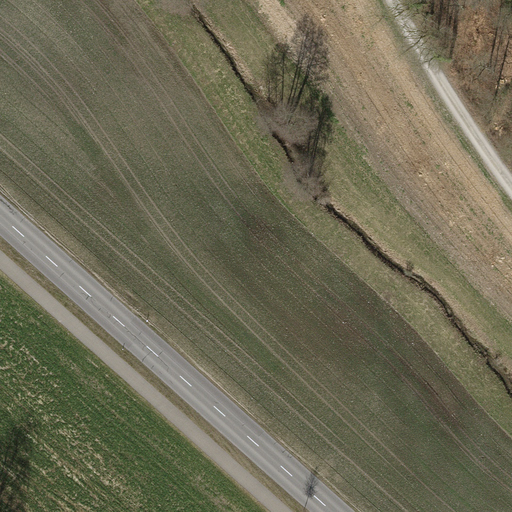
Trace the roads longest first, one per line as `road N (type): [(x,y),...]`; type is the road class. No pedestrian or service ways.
road 1 (tertiary): [(333,511),(0,213)]
road 2 (track): [(511,180),(393,0)]
